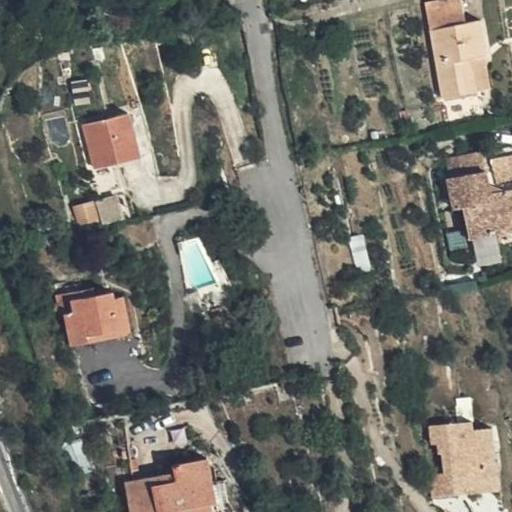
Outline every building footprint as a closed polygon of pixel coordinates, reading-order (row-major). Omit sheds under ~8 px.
[(430,30),(463,24),(458,0),(444,0),(425,3),(430,30)] [(480,21),(463,24),(430,30),(442,98),(465,94),(460,61),(473,59),(483,57),(486,56),(480,21)] [(489,90),(483,57),(473,59),(479,91),(489,90)] [(460,61),(465,94),(479,91),(473,59),(460,61)] [(120,105),(78,118),(90,159),(134,147),(120,105)] [(484,169),(482,159),(481,150),(438,160),(441,178),(484,169)] [(511,152),(482,159),(484,169),(441,178),(447,209),(456,207),(462,239),(511,229),(511,152)] [(111,324),(106,293),(105,286),(86,289),(85,283),(48,290),(51,308),(57,308),(63,340),(79,337),(78,329),(111,324)] [(116,291),(106,293),(111,324),(78,329),(79,337),(123,329),(116,291)] [(480,446),(494,445),(493,424),(471,425),(470,416),(428,419),(429,439),(441,439),(443,469),(427,469),(428,494),(452,493),(452,478),(486,475),(485,459),(481,458),(480,446)] [(497,489),(494,445),(480,446),(481,458),(485,459),(486,475),(452,478),(452,493),(497,489)] [(173,476),(158,479),(121,486),(126,511),(209,511),(208,504),(202,505),(198,484),(210,481),(205,456),(170,463),(171,468),(173,476)] [(157,471),(158,479),(173,476),(171,468),(157,471)] [(202,505),(208,504),(214,503),(210,481),(198,484),(202,505)]
